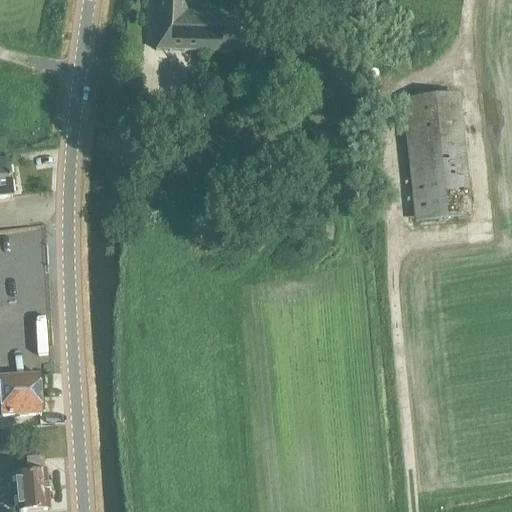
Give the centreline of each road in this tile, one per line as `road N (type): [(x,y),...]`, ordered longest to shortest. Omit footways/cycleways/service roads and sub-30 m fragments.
road 1 (tertiary): [(83,511),(68,205),(91,0)]
road 2 (track): [(413,511),(393,246),(393,99),(463,52)]
road 3 (track): [(393,246),(485,234),(463,52),(470,0)]
